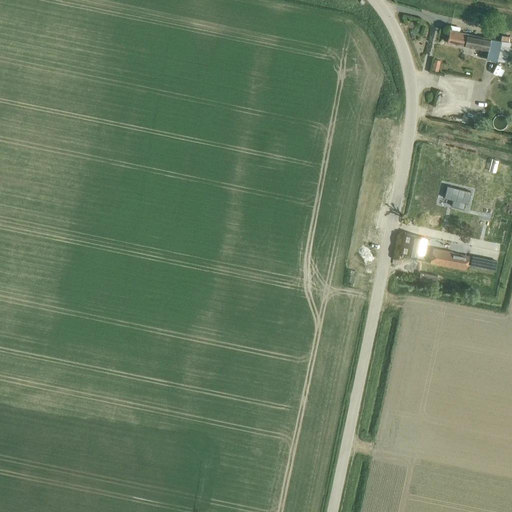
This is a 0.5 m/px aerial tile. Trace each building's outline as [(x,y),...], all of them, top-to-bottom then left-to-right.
[(450,30),(447,43),(488,51),(486,59),(497,61),(501,41),(491,39),(467,34),(450,30)] [(434,60),(432,71),(438,72),(440,61),(434,60)] [(478,169),(478,162),(456,160),(456,167),(478,169)] [(445,192),(444,198),(453,200),(451,206),(463,209),(465,203),(468,204),(471,192),(460,189),(447,186),(445,192)] [(403,253),(402,257),(417,260),(418,256),(418,254),(424,255),(427,238),(422,237),(406,234),(405,240),(403,253)] [(433,248),(430,263),(466,270),(469,255),(433,248)]
